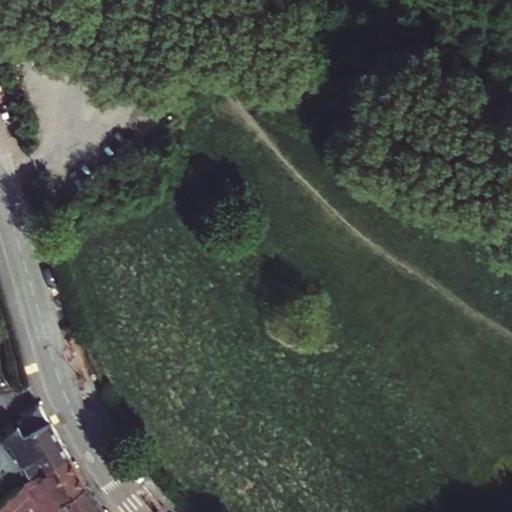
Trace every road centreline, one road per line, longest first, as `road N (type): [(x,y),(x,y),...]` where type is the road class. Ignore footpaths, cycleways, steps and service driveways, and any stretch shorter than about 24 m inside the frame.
road 1 (track): [(98,0),(511,167)]
road 2 (tertiary): [(137,511),(68,407),(0,184)]
